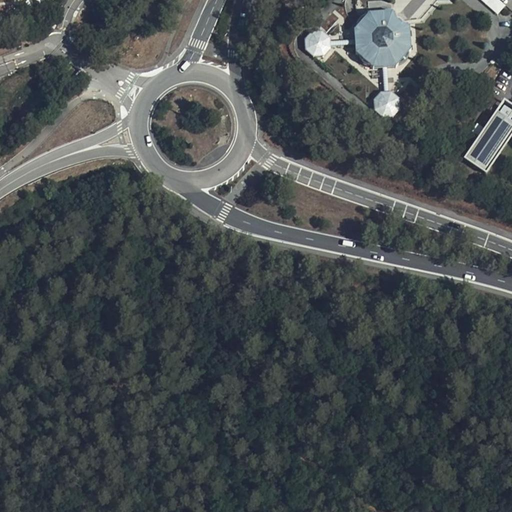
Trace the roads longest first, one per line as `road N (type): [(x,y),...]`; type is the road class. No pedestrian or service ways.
road 1 (secondary): [(176,178),(221,213),(251,224),(511,285)]
road 2 (secondary): [(511,249),(304,177),(246,141)]
road 3 (secondary): [(184,71),(153,87),(137,127),(143,152),(176,178)]
